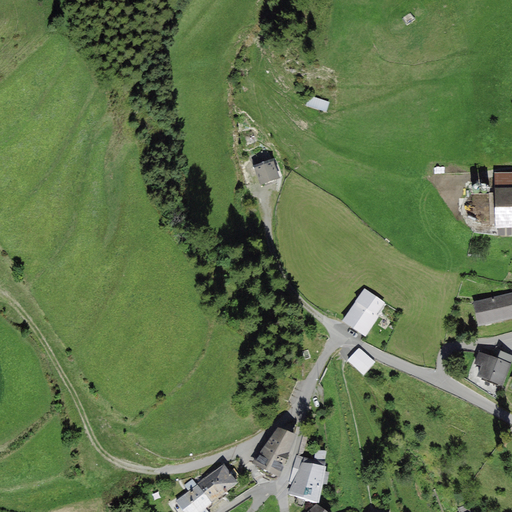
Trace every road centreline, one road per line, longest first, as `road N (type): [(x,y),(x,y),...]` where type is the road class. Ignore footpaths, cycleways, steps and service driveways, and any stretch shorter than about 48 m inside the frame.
road 1 (track): [(0,289),(37,331),(88,429),(112,455),(155,471)]
road 2 (track): [(339,333),(294,292),(279,266),(267,201),(281,174),(260,125)]
road 3 (residential): [(436,379),(339,333),(301,403)]
